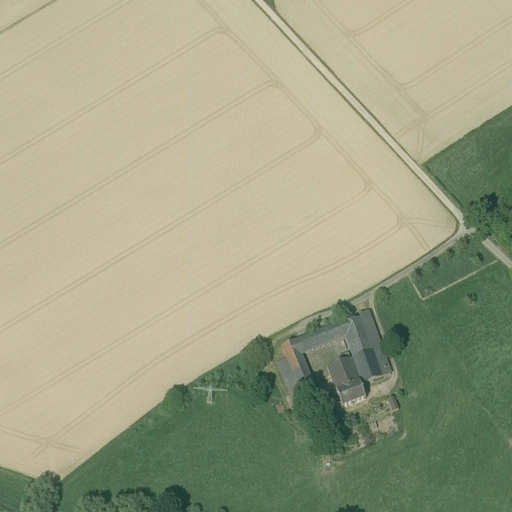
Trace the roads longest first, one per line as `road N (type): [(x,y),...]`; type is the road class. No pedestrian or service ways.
road 1 (track): [(472,230),(369,295),(214,372),(52,488)]
road 2 (unclassified): [(511,267),(257,0)]
